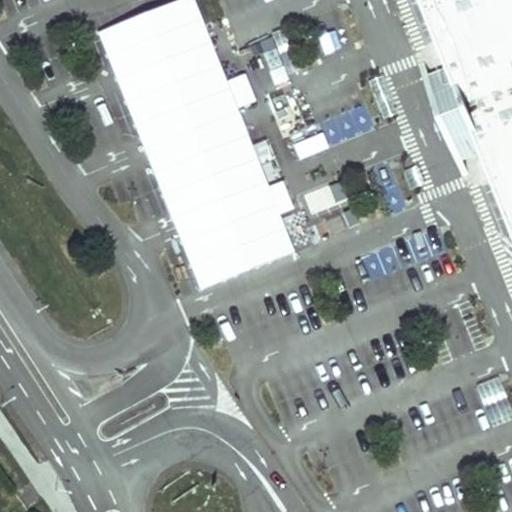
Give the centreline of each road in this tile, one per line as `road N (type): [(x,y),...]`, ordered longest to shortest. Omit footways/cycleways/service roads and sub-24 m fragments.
road 1 (unclassified): [(105,461),(0,283)]
road 2 (unclassified): [(0,357),(70,479)]
